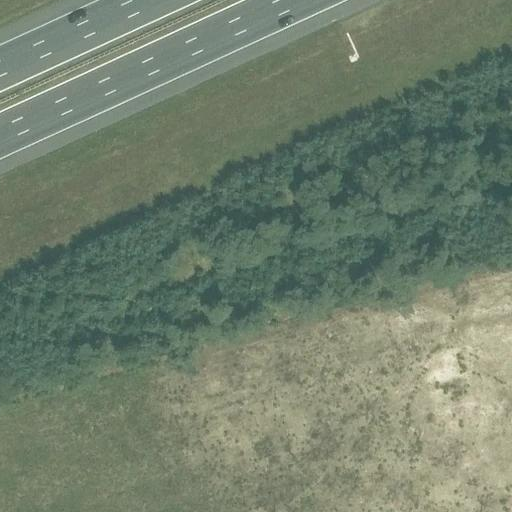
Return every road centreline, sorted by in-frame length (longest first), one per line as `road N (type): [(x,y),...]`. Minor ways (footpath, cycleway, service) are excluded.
road 1 (motorway): [(0,135),(295,0)]
road 2 (motorway): [(149,0),(0,68)]
